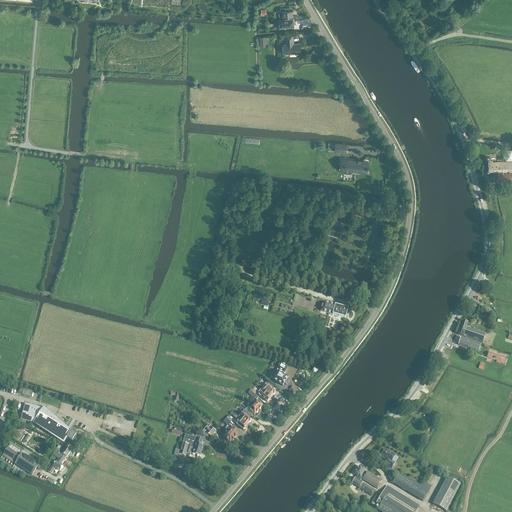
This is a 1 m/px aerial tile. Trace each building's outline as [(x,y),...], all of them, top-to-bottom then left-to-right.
[(282,11),(279,11),(279,18),(293,17),(292,10),(290,10),(290,8),(290,7),(281,8),(282,11)] [(293,19),(279,20),(279,29),(289,28),(289,26),(294,25),(294,22),(293,22),(293,19)] [(295,53),(296,53),(297,53),(297,52),(300,52),(300,48),(300,45),(300,43),(294,44),(293,40),(292,35),(293,35),(293,34),(286,35),(286,44),(284,44),(285,53),(290,53),(290,52),(295,52),(295,53)] [(259,49),(261,48),(260,46),(267,46),(266,37),(258,37),(259,49)] [(335,144),(335,152),(348,153),(348,145),(335,144)] [(499,172),(499,173),(509,173),(509,162),(493,162),(493,161),(490,161),(490,157),(486,157),(486,172),(499,172)] [(344,164),(344,166),(345,166),(345,169),(351,169),(351,167),(360,168),(360,175),(360,171),(361,170),(367,171),(367,168),(368,168),(368,166),(367,166),(367,163),(361,162),(361,161),(362,159),(361,159),(361,162),(358,162),(358,159),(358,160),(358,162),(346,161),(345,164),(344,164)] [(323,302),(320,311),(345,318),(348,309),(323,302)] [(467,327),(468,323),(463,321),(458,335),(483,343),(486,334),(467,327)] [(461,338),(459,345),(478,352),(481,344),(461,338)] [(489,352),(487,357),(505,363),(506,358),(489,352)] [(274,370),(271,375),(270,378),(273,380),(283,386),(284,384),(286,385),(289,381),(286,380),(288,377),(283,375),(284,373),(285,373),(288,368),(281,364),(278,369),(277,371),(274,370)] [(268,385),(263,390),(271,397),(272,396),(273,395),(274,395),(275,394),(275,393),(276,392),(268,385)] [(18,395),(31,397),(32,390),(19,388),(18,395)] [(263,390),(259,395),(267,402),(268,402),(269,401),(270,400),(269,399),(270,399),(271,397),(263,390)] [(249,393),(246,396),(251,400),(253,398),(255,399),(251,404),(259,411),(259,410),(261,409),(261,408),(261,407),(262,405),(261,404),(258,402),(256,400),(258,398),(255,395),(250,391),(249,393)] [(240,406),(240,407),(244,410),(251,416),(253,414),(254,415),(255,413),(256,414),(257,413),(258,413),(258,411),(259,411),(251,404),(250,404),(250,403),(249,403),(248,404),(247,405),(247,406),(248,407),(246,409),(242,406),(241,406),(240,406)] [(76,435),(71,432),(69,431),(70,429),(68,427),(67,429),(64,428),(65,427),(44,408),(44,409),(26,404),(25,407),(21,420),(34,423),(38,425),(38,426),(64,443),(67,438),(72,441),(73,439),(74,440),(76,437),(75,437),(76,435)] [(244,410),(238,417),(247,425),(249,424),(249,423),(250,423),(251,422),(251,421),(252,420),(249,418),(251,416),(244,410)] [(232,412),(230,414),(233,417),(237,420),(235,423),(243,430),(244,430),(245,430),(245,428),(245,427),(246,427),(247,425),(238,417),(232,412)] [(229,427),(226,431),(234,438),(235,438),(236,437),(236,436),(237,435),(238,433),(237,432),(234,429),(230,427),(232,424),(230,423),(226,419),(223,422),(229,427)] [(208,425),(201,433),(212,436),(216,431),(208,425)] [(234,439),(234,438),(226,431),(222,436),(223,437),(225,439),(228,442),(230,443),(231,441),(232,441),(233,441),(234,440),(234,439)] [(201,445),(203,440),(185,435),(183,442),(188,444),(191,445),(190,447),(202,451),(203,446),(201,445)] [(185,456),(188,444),(183,442),(183,443),(181,450),(180,454),(185,456)] [(60,471),(63,467),(61,465),(64,460),(63,459),(65,458),(66,457),(67,458),(71,450),(66,447),(63,453),(57,449),(53,455),(59,459),(57,462),(56,462),(54,465),(53,465),(48,472),(51,474),(55,468),(60,471)] [(202,451),(190,447),(188,453),(191,454),(200,456),(202,451)] [(15,464),(26,471),(32,475),(39,465),(22,454),(20,456),(7,448),(4,453),(17,461),(15,464)] [(397,458),(394,456),(383,450),(379,457),(387,461),(385,465),(392,468),(397,458)] [(356,478),(352,484),(371,496),(374,490),(360,481),(362,478),(363,479),(362,480),(377,489),(382,481),(367,472),(367,473),(365,471),(365,470),(359,467),(354,475),(358,477),(356,479),(356,478)] [(431,487),(423,482),(421,485),(419,484),(416,483),(399,473),(393,483),(423,501),(431,487)] [(446,511),(460,485),(447,478),(433,504),(446,511)] [(383,500),(377,509),(381,511),(415,511),(419,506),(390,489),(388,487),(381,498),(383,500)] [(376,507),(384,494),(379,491),(371,504),(376,507)]
